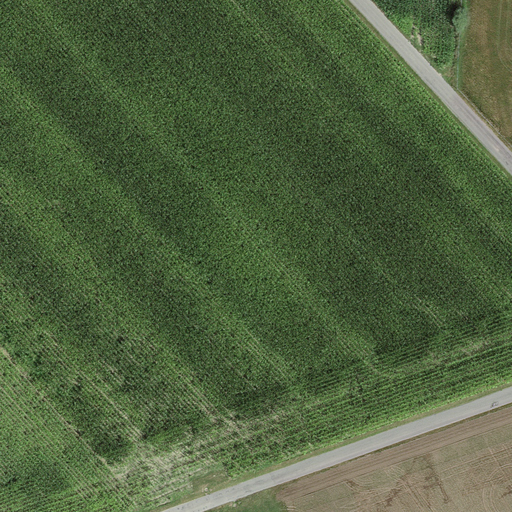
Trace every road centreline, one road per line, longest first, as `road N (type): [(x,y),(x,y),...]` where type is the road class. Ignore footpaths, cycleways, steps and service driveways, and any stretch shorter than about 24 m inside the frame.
road 1 (track): [(511,393),(169,511)]
road 2 (unclassified): [(511,168),(354,0)]
